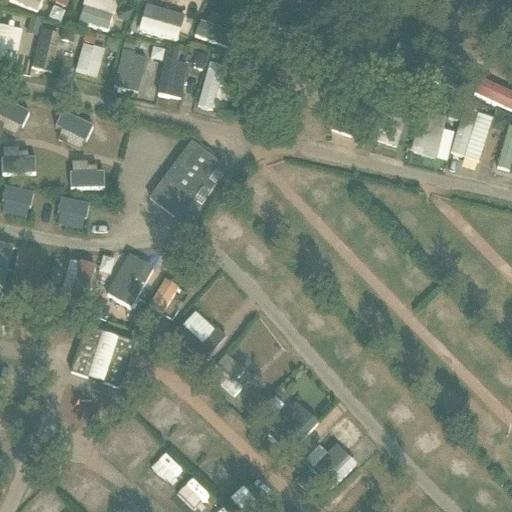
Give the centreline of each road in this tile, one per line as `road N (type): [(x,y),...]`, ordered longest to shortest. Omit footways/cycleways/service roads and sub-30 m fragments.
road 1 (unknown): [(244,136),(314,9)]
road 2 (unknown): [(183,241),(244,136)]
